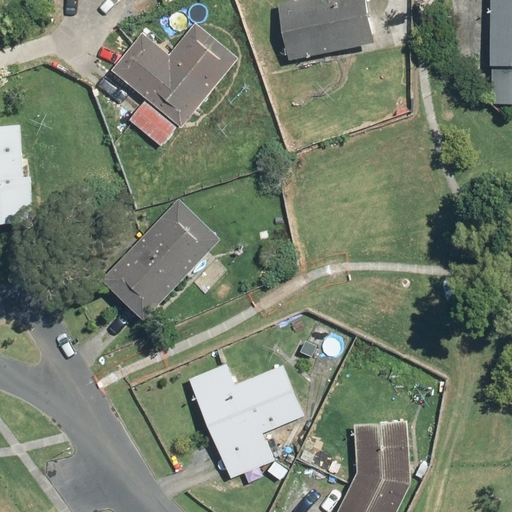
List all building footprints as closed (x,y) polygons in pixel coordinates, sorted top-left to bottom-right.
[(290,61),(378,45),(369,0),(306,0),(280,5),(290,61)] [(511,0),(492,0),(492,104),(511,103),(511,0)] [(130,120),(166,152),(185,131),(243,61),(198,24),(172,55),(145,32),(113,71),(148,100),(130,120)] [(24,178),(22,129),(0,129),(0,224),(35,223),(32,177),(24,178)] [(150,322),(224,238),(179,199),(105,282),(150,322)] [(228,365),(191,380),(231,479),(275,461),(264,434),(308,416),(287,366),(237,387),(228,365)] [(399,511),(413,487),(408,421),(355,425),(358,475),(339,511),(399,511)]
